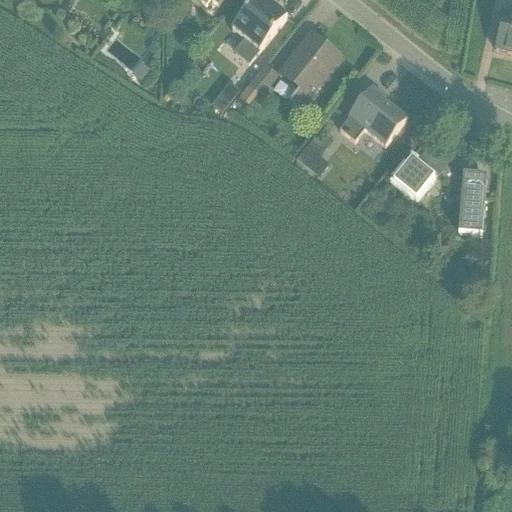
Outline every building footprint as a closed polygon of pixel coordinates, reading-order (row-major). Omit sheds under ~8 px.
[(187,0),(213,18),(226,0),(187,0)] [(286,21),(260,0),(257,0),(231,33),(243,43),(232,56),(248,69),(286,21)] [(511,56),(511,13),(499,10),(490,52),(511,56)] [(79,29),(84,40),(96,35),(91,23),(79,29)] [(276,77),(306,100),(339,57),(309,35),(276,77)] [(385,101),(371,90),(347,120),(348,121),(338,134),(354,146),(364,134),(385,150),(407,123),(383,103),(385,101)] [(424,208),(457,163),(427,141),(394,186),(424,208)] [(477,246),(503,248),(505,187),(479,186),(477,246)]
